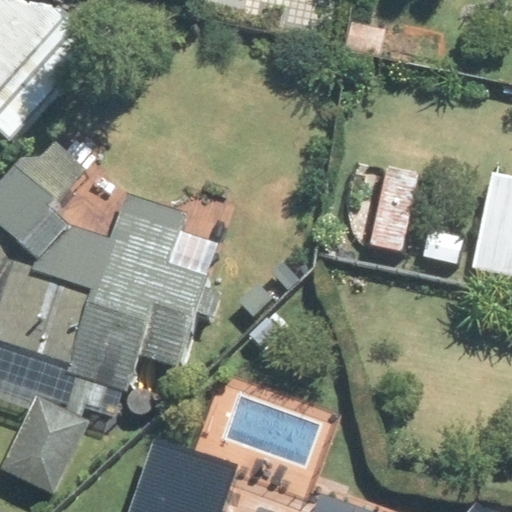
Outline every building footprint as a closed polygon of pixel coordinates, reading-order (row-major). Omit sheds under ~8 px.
[(0,0),(0,127),(11,137),(99,41),(65,11),(14,0),(0,0)] [(0,397),(35,410),(6,470),(58,496),(95,423),(85,420),(90,406),(105,411),(113,388),(131,394),(144,359),(182,373),(203,312),(216,317),(224,296),(207,290),(211,280),(174,267),(193,216),(129,193),(112,240),(58,208),(89,174),(57,144),(46,156),(41,151),(0,196),(0,397)] [(511,177),(498,174),(476,264),(511,272),(511,177)] [(433,229),(427,256),(460,264),(467,237),(433,229)] [(301,284),(277,261),(238,303),(261,325),(301,284)]
